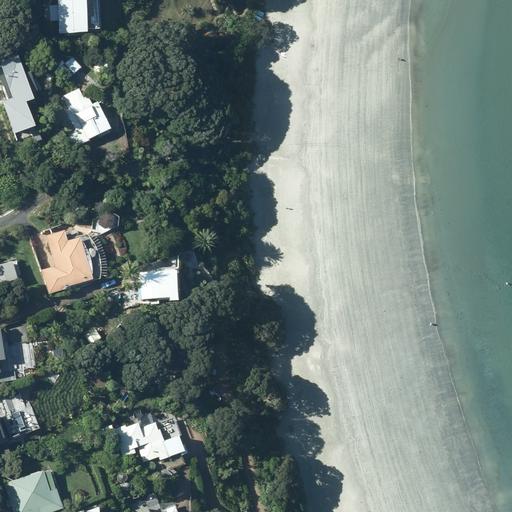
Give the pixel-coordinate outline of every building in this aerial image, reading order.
[(83,33),(80,0),(54,0),(54,5),(47,6),(48,21),(55,21),(56,35),(83,33)] [(66,54),(53,69),(67,81),(80,65),(66,54)] [(0,62),(13,98),(3,101),(14,133),(36,125),(28,101),(34,99),(19,55),(0,62)] [(104,122),(95,102),(89,104),(86,96),(81,98),(77,89),(61,97),(61,98),(52,103),(73,147),(86,141),(85,139),(106,130),(103,123),(104,122)] [(96,225),(102,229),(110,225),(110,218),(103,213),(96,217),(96,225)] [(39,271),(46,294),(62,290),(62,288),(89,280),(76,238),(64,242),(61,231),(44,236),(53,266),(39,271)] [(0,283),(14,280),(9,262),(0,264),(0,283)] [(138,272),(138,300),(165,300),(165,302),(173,302),(173,272),(138,272)] [(110,297),(118,294),(115,288),(108,291),(110,297)] [(94,328),(84,335),(90,344),(101,337),(94,328)] [(173,341),(154,341),(154,381),(172,381),(172,376),(181,376),(181,353),(173,353),(173,341)] [(158,461),(177,454),(178,456),(185,454),(181,445),(178,446),(175,436),(161,441),(157,430),(155,430),(152,423),(148,425),(143,414),(134,418),(136,423),(112,432),(122,458),(134,454),(132,449),(136,448),(142,463),(157,458),(158,461)] [(2,485),(11,511),(50,511),(61,509),(54,489),(53,490),(46,472),(39,474),(38,472),(2,485)]
